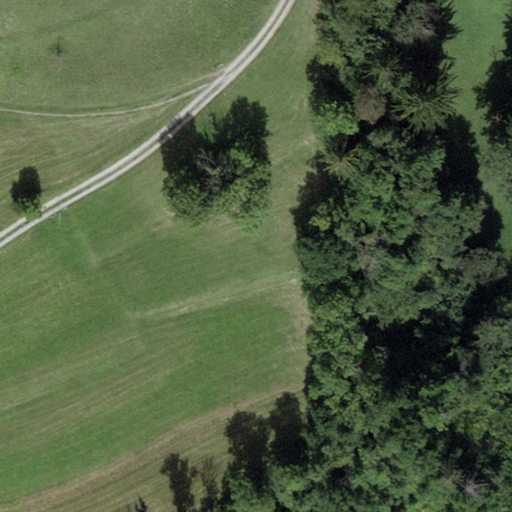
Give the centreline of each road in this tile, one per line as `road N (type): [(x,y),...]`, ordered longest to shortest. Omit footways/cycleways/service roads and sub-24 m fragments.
road 1 (track): [(289,0),(236,73),(143,160),(0,248)]
road 2 (track): [(236,73),(125,111),(0,109)]
